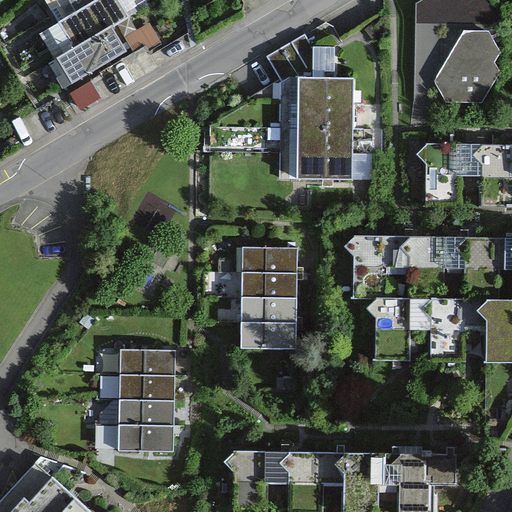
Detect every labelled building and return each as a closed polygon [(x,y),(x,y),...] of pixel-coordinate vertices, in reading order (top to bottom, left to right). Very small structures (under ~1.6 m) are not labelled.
[(106,0),(49,0),(64,25),(106,0)] [(67,57),(113,30),(129,21),(116,0),(106,0),(64,25),(52,31),(67,57)] [(134,56),(158,41),(148,26),(124,40),(134,56)] [(113,30),(67,57),(56,63),(71,89),(128,56),(113,30)] [(483,102),(499,71),(495,62),(502,52),(489,30),(465,31),(433,81),(444,103),(483,102)] [(292,80),(292,105),(351,105),(351,80),(292,80)] [(92,87),(74,97),(80,109),(98,98),(92,87)] [(292,105),(292,130),(351,130),(351,105),(292,105)] [(292,130),(292,155),(351,155),(351,130),(292,130)] [(460,179),(483,180),(483,146),(427,145),(418,157),(426,164),(426,206),(460,206),(460,179)] [(511,146),(483,146),(483,180),(482,207),(511,207),(511,146)] [(292,155),(292,180),(351,181),(351,155),(292,155)] [(387,272),(412,272),(412,238),(355,238),(355,258),(355,300),(376,300),(387,300),(387,272)] [(412,238),(412,272),(412,300),(433,301),(442,301),(442,271),(468,271),(468,238),(412,238)] [(511,238),(468,238),(468,271),(467,301),(488,301),(498,301),(498,273),(511,272),(511,238)] [(239,251),(239,277),(295,278),(296,252),(239,251)] [(239,277),(239,302),(295,303),(295,278),(239,277)] [(433,332),(433,301),(412,300),(387,300),(376,300),(376,321),(376,362),(409,362),(409,331),(433,332)] [(487,331),(488,301),(467,301),(442,301),(433,301),(433,332),(433,363),(465,363),(465,330),(487,331)] [(488,301),(487,331),(487,363),(511,363),(511,301),(498,301),(488,301)] [(239,302),(238,328),(295,329),(295,303),(239,302)] [(238,328),(238,353),(294,354),(295,329),(238,328)] [(116,353),(116,379),(172,379),(173,354),(116,353)] [(116,379),(115,404),(172,405),(172,379),(116,379)] [(115,404),(115,430),(171,431),(172,405),(115,404)] [(115,430),(115,455),(171,456),(171,431),(115,430)] [(267,511),(267,486),(290,486),(290,453),(234,453),(224,465),(234,476),(233,511),(267,511)] [(346,453),(290,453),(290,486),(289,511),(322,511),(322,485),(345,485),(346,453)] [(346,453),(345,485),(345,511),(378,511),(379,485),(401,485),(401,453),(346,453)] [(401,453),(401,485),(400,511),(433,511),(433,485),(454,485),(454,454),(401,453)] [(0,511),(87,511),(34,465),(0,503),(0,511)]
